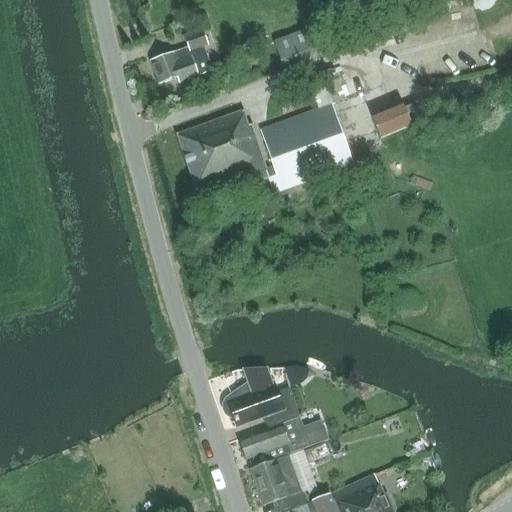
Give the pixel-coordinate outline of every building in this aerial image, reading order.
[(327,24),(274,43),(282,66),(336,47),(327,24)] [(173,53),(150,61),(159,85),(177,78),(178,83),(198,76),(212,71),(207,56),(204,48),(208,47),(202,31),(184,37),(188,48),(173,53)] [(319,110),(345,100),(333,69),(307,79),(319,110)] [(331,106),(261,131),(273,167),(266,170),(250,126),(248,127),(242,113),(178,136),(198,195),(256,174),(258,181),(268,178),(274,194),(352,166),(331,106)] [(403,106),(372,119),(380,140),(411,127),(403,106)] [(225,403),(224,408),(226,413),(229,417),(234,418),(238,428),(268,417),(273,428),(300,418),(289,389),(279,393),(276,385),(274,386),(267,369),(266,369),(244,371),(249,384),(228,399),(225,403)] [(266,431),(240,439),(247,459),(251,458),(254,467),(288,455),(287,455),(292,453),(292,454),(329,440),(322,421),(304,428),(300,418),(266,431)] [(306,465),(330,456),(325,443),(301,452),(306,465)] [(255,469),(251,470),(265,506),(275,502),(278,511),(287,511),(303,505),(304,505),(311,502),(307,494),(303,491),(302,492),(289,456),(288,456),(288,455),(254,467),(255,469)] [(207,473),(214,491),(224,487),(217,469),(207,473)] [(330,494),(338,511),(393,511),(386,495),(382,497),(373,476),(330,494)] [(311,502),(304,505),(307,511),(334,511),(328,496),(311,503),(311,502)]
